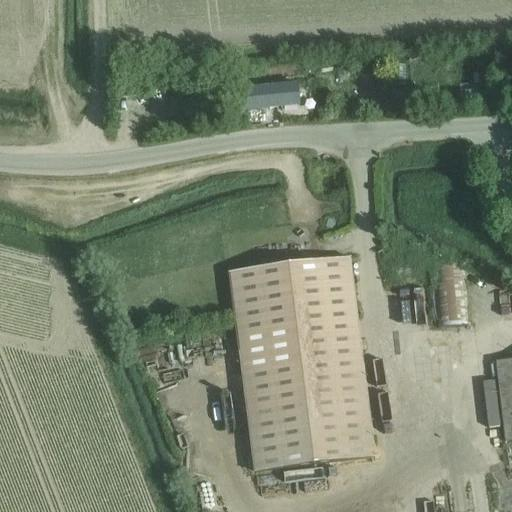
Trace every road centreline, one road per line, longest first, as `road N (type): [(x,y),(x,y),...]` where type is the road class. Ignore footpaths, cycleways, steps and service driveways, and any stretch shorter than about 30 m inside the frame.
road 1 (unclassified): [(0,165),(97,166),(511,125)]
road 2 (unknown): [(357,141),(379,335),(398,365),(438,398),(455,430),(467,511)]
road 3 (track): [(97,166),(97,0)]
